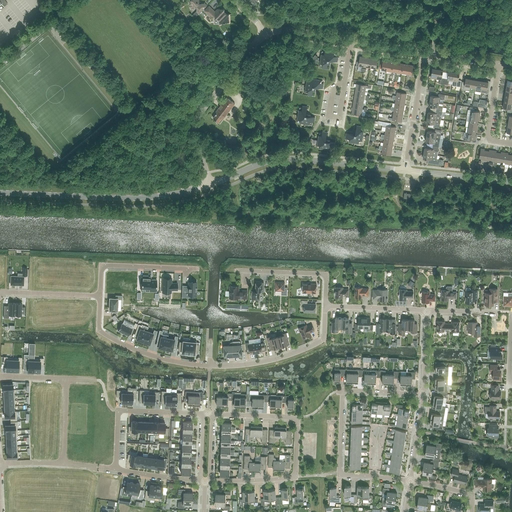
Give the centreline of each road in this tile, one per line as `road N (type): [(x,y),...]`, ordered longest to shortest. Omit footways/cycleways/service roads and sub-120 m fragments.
road 1 (residential): [(209,480),(295,477),(297,425),(297,417),(211,414)]
road 2 (unclassified): [(0,193),(136,198),(210,184)]
road 3 (unclassified): [(210,184),(277,159),(389,169)]
road 4 (residential): [(210,184),(196,119),(264,35)]
road 5 (residential): [(410,481),(338,475),(342,390)]
road 6 (residential): [(100,296),(100,332),(162,359),(209,366)]
road 7 (residential): [(209,366),(278,358),(316,343),(325,306)]
road 8 (residential): [(114,469),(117,410),(202,414)]
road 9 (residential): [(405,170),(424,51)]
